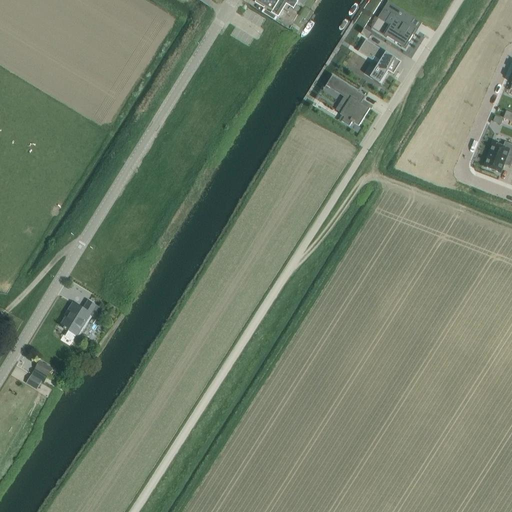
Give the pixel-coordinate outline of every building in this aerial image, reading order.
[(252,0),(245,0),(242,9),(249,12),(254,0),(252,0)] [(304,2),(300,0),(260,0),(259,2),(282,15),(290,2),(300,8),(304,2)] [(374,0),(363,21),(375,27),(389,0),(374,0)] [(410,26),(408,25),(413,18),(390,3),(385,11),(391,14),(385,22),(390,25),(384,35),(405,48),(413,35),(414,36),(417,30),(410,25),(410,26)] [(371,33),(364,28),(361,33),(368,38),(371,33)] [(366,40),(358,52),(378,65),(370,78),(380,85),(388,72),(394,75),(402,63),(366,40)] [(361,104),(366,97),(333,76),(326,85),(349,100),(340,114),(344,117),(341,122),(349,127),(352,122),(359,126),(370,109),(361,104)] [(493,143),(484,167),(500,173),(503,165),(510,167),(511,161),(511,144),(505,142),(503,147),(493,143)] [(64,329),(66,330),(66,329),(70,331),(67,336),(74,341),(77,336),(78,336),(91,315),(97,319),(102,310),(88,302),(83,310),(73,303),(68,312),(69,313),(61,326),(64,328),(64,329)] [(47,376),(52,369),(40,362),(35,368),(44,374),(47,376)] [(35,368),(31,375),(41,381),(43,382),(47,376),(44,374),(35,368)] [(31,375),(28,380),(38,386),(41,381),(31,375)]
